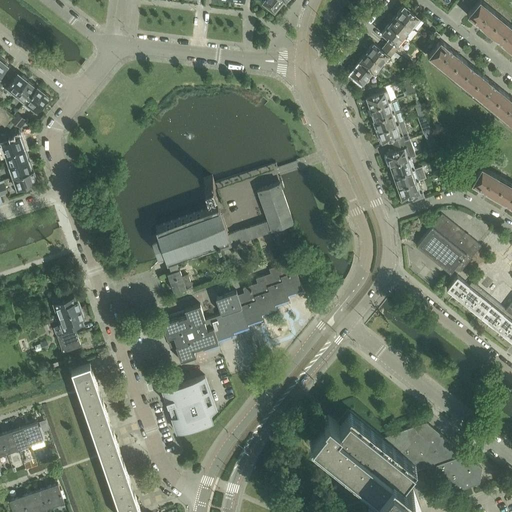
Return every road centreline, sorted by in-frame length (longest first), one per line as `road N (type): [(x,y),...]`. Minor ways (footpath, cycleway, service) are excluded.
road 1 (residential): [(203,495),(177,482),(160,459),(67,191)]
road 2 (tertiary): [(299,63),(364,231),(360,270),(331,311)]
road 3 (tertiary): [(225,511),(254,439),(347,323)]
road 4 (tertiary): [(331,311),(222,452),(203,495)]
road 5 (residential): [(347,323),(511,455)]
road 6 (unclassified): [(299,63),(112,50)]
road 7 (tertiary): [(383,220),(323,70)]
road 8 (residential): [(511,371),(387,271)]
road 9 (residential): [(383,220),(455,198),(511,229)]
road 10 (residential): [(511,75),(418,0)]
